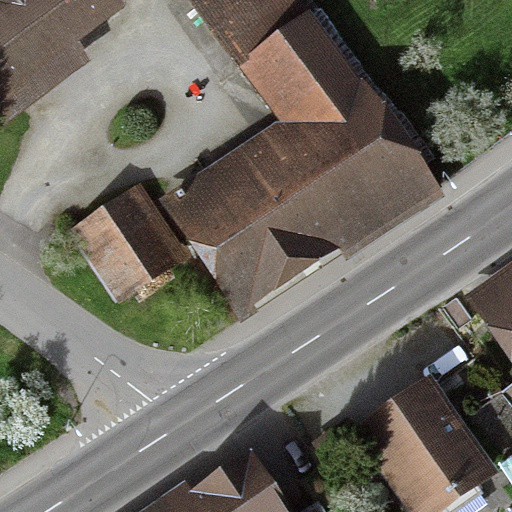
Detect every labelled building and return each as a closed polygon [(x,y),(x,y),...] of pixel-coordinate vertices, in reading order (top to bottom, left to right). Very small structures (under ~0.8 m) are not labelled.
[(0,0),(0,91),(117,5),(112,0),(0,0)] [(294,0),(192,0),(242,67),(250,61),(305,135),(365,95),(294,0)] [(174,196),(240,297),(426,174),(399,134),(395,136),(374,108),(227,204),(207,174),(174,196)] [(127,196),(79,228),(122,293),(171,261),(127,196)] [(511,295),(487,313),(511,348),(511,295)] [(432,511),(487,473),(427,390),(362,437),(415,511),(432,511)] [(183,511),(282,511),(251,466),(183,511)]
